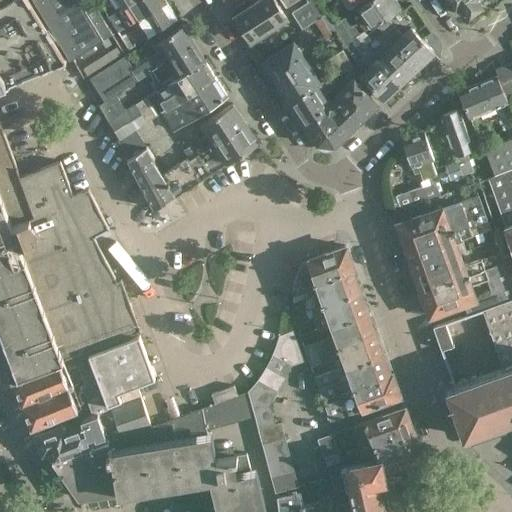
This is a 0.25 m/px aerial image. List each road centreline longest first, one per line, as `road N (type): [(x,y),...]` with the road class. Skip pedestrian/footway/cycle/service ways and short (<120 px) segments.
road 1 (residential): [(511,498),(455,465),(440,446),(361,215)]
road 2 (residential): [(280,224),(232,363),(189,377),(139,254)]
road 3 (residential): [(139,254),(53,89),(0,106)]
road 4 (residential): [(339,178),(296,154),(198,0)]
road 5 (residential): [(339,178),(466,57)]
road 6 (residential): [(139,254),(249,197),(280,224)]
